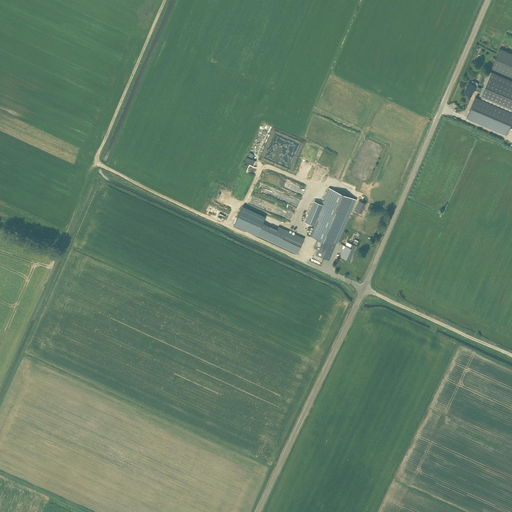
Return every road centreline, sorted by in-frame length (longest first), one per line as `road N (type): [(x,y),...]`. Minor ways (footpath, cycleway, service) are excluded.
road 1 (unclassified): [(257,511),(488,0)]
road 2 (track): [(511,356),(364,288)]
